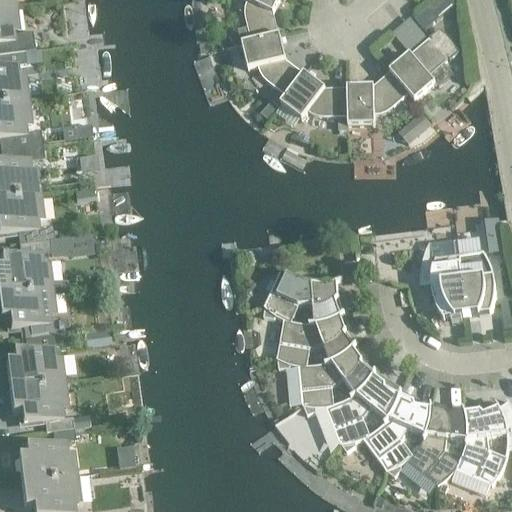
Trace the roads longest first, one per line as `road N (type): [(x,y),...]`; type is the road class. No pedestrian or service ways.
road 1 (residential): [(511,357),(465,364),(410,344),(386,291)]
road 2 (residential): [(511,155),(478,0)]
